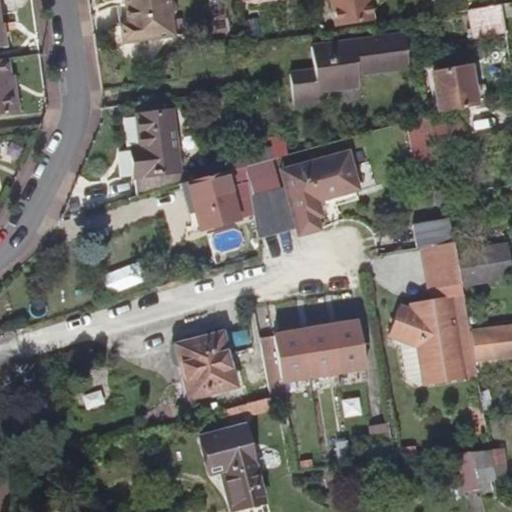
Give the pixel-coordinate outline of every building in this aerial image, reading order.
[(170,27),(167,0),(121,0),(124,30),(119,31),(121,52),(173,46),(172,43),(170,27)] [(367,0),(329,0),(334,32),(372,27),(368,3),(367,0)] [(503,35),(500,6),(468,11),(471,39),(503,35)] [(185,41),(183,25),(170,27),(172,43),(185,41)] [(231,38),(229,26),(215,28),(217,41),(231,38)] [(361,84),(409,75),(403,42),(311,59),(316,84),(288,89),(294,121),(327,115),(325,104),(363,97),(361,84)] [(0,112),(20,109),(15,83),(12,84),(7,55),(0,56),(0,112)] [(477,110),(470,70),(432,77),(436,100),(439,117),(477,110)] [(436,100),(432,77),(426,78),(430,101),(436,100)] [(436,150),(431,122),(410,128),(416,164),(438,160),(436,150)] [(170,180),(166,124),(130,126),(133,159),(123,160),(126,206),(174,193),(173,180),(170,180)] [(465,142),(462,126),(437,130),(439,146),(465,142)] [(318,208),(360,196),(349,158),(287,175),(292,192),(285,194),(252,203),(257,238),(258,245),(297,234),(300,242),(321,236),(318,224),(322,222),(318,208)] [(438,160),(416,164),(419,182),(431,180),(435,201),(445,199),(438,160)] [(292,192),(287,175),(280,177),(285,194),(292,192)] [(241,225),(228,178),(217,181),(187,190),(194,218),(200,236),(241,225)] [(187,190),(181,191),(189,220),(194,218),(187,190)] [(454,248),(451,233),(449,224),(412,231),(416,254),(421,253),(454,248)] [(461,290),(456,259),(454,248),(421,253),(429,296),(448,292),(461,290)] [(511,283),(506,250),(456,259),(461,290),(461,292),(511,283)] [(469,337),(468,332),(461,292),(461,290),(448,292),(450,302),(465,385),(477,383),(475,367),(469,337)] [(450,302),(448,292),(429,296),(431,306),(450,302)] [(465,385),(450,302),(431,306),(432,314),(414,317),(400,311),(389,338),(411,349),(418,347),(426,392),(465,385)] [(432,314),(431,306),(412,309),(414,317),(432,314)] [(262,345),(270,392),(368,376),(359,329),(262,345)] [(511,362),(511,331),(469,337),(475,367),(511,362)] [(236,393),(222,337),(176,349),(189,404),(236,393)] [(287,418),(285,406),(273,409),(252,414),(254,421),(254,426),(287,418)] [(224,428),(254,421),(252,414),(223,421),(224,428)] [(390,426),(372,429),(377,466),(396,463),(390,426)] [(256,490),(243,436),(199,446),(212,500),(231,496),(256,490)] [(414,457),(413,449),(401,451),(402,458),(414,457)] [(490,453),(489,451),(466,454),(467,461),(475,490),(475,493),(496,491),(493,472),(493,470),(490,453)] [(502,468),(499,451),(490,453),(493,470),(502,468)] [(475,490),(467,461),(453,464),(460,493),(475,490)] [(260,511),(256,490),(231,496),(235,511),(260,511)]
